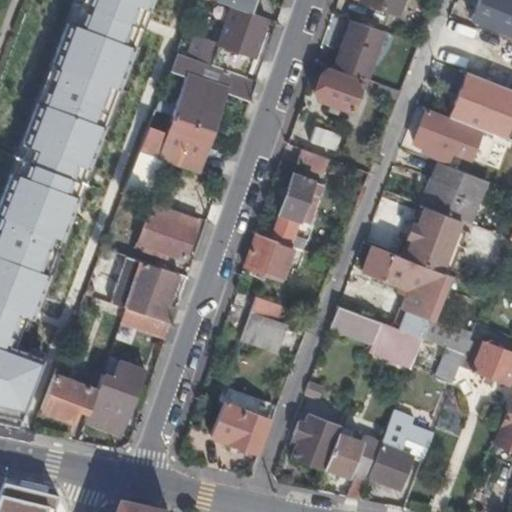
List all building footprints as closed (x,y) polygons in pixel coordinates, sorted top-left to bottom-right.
[(147,0),(76,0),(0,209),(0,375),(42,391),(74,304),(40,292),(147,0)] [(214,0),(230,6),(245,10),(248,0),(214,0)] [(401,0),(364,0),(364,1),(397,13),(401,0)] [(511,12),(480,0),(474,0),(473,4),(477,6),(472,17),(511,32),(511,30),(511,12)] [(511,0),(480,0),(511,12),(511,0)] [(244,76),(266,18),(245,10),(230,6),(217,43),(191,34),(183,54),(244,76)] [(338,49),(342,50),(352,20),(348,18),(338,49)] [(342,50),(335,67),(365,78),(373,57),(380,36),(382,31),(352,20),(342,50)] [(481,40),(467,35),(460,53),(474,59),(481,40)] [(380,36),(373,57),(378,59),(385,38),(380,36)] [(170,69),(176,52),(163,47),(155,67),(168,72),(170,69)] [(248,100),(256,80),(244,76),(183,54),(176,52),(170,69),(185,75),(177,99),(171,115),(211,129),(224,93),(248,100)] [(362,80),(328,68),(317,98),(351,110),(362,80)] [(454,99),(449,114),(490,130),(506,87),(470,73),(458,101),(454,99)] [(23,87),(0,79),(0,85),(21,93),(23,87)] [(154,109),(171,115),(177,99),(160,93),(154,109)] [(466,124),(426,108),(413,140),(431,147),(429,152),(447,159),(459,128),(464,129),(466,124)] [(196,171),(211,129),(171,115),(162,141),(157,157),(161,158),(196,171)] [(334,149),(339,134),(315,125),(309,140),(334,149)] [(144,136),(122,191),(142,198),(157,157),(162,141),(144,136)] [(329,158),(301,148),(296,162),(323,172),(329,158)] [(147,200),(161,158),(157,157),(142,198),(147,200)] [(427,185),(420,203),(423,204),(462,219),(469,222),(486,179),(437,160),(430,178),(434,180),(432,187),(427,185)] [(271,237),(292,245),(299,247),(303,236),(294,232),(299,218),(308,222),(323,183),(293,172),(278,211),(280,212),(271,237)] [(183,258),(198,217),(151,201),(134,247),(164,258),(166,252),(183,258)] [(418,202),(399,254),(403,256),(423,204),(420,203),(418,202)] [(423,204),(403,256),(441,271),(462,219),(423,204)] [(256,231),(244,264),(281,277),(292,245),(271,237),(256,231)] [(393,326),(422,337),(430,318),(447,273),(441,271),(403,256),(399,254),(373,244),(362,269),(381,276),(384,270),(424,286),(414,312),(401,307),(393,326)] [(170,323),(176,307),(168,304),(179,273),(123,254),(118,268),(106,301),(125,307),(161,320),(170,323)] [(485,300),(489,290),(477,285),(473,296),(485,300)] [(256,296),(251,310),(279,320),(284,306),(256,296)] [(330,326),(372,342),(380,321),(338,305),(330,326)] [(278,352),(289,323),(279,320),(251,310),(240,339),(278,352)] [(447,346),(464,353),(471,334),(430,318),(422,337),(447,346)] [(410,368),(422,337),(393,326),(380,321),(372,342),(368,352),(410,368)] [(507,383),(511,371),(511,349),(505,347),(507,342),(501,339),(499,345),(484,339),(472,370),(507,383)] [(435,376),(452,383),(464,353),(447,346),(435,376)] [(87,412),(84,420),(119,433),(136,388),(138,389),(145,370),(119,360),(112,377),(101,373),(96,389),(87,412)] [(79,409),(87,412),(96,389),(53,372),(38,410),(73,423),(79,409)] [(309,380),(304,393),(315,397),(320,385),(309,380)] [(228,387),(223,401),(266,417),(271,403),(228,387)] [(511,392),(501,420),(511,423),(511,392)] [(266,417),(223,401),(222,400),(209,433),(253,450),(266,417)] [(323,467),(323,466),(337,430),(339,425),(307,414),(304,422),(298,420),(292,434),(299,437),(291,455),(323,467)] [(349,469),(368,476),(381,442),(363,435),(364,434),(354,430),(351,436),(337,430),(323,466),(347,474),(349,469)] [(381,442),(399,449),(404,436),(386,430),(381,442)] [(381,442),(368,476),(399,487),(411,454),(399,449),(381,442)] [(345,495),(359,498),(366,481),(356,477),(345,495)] [(60,511),(65,502),(8,480),(0,501),(0,511),(60,511)]
